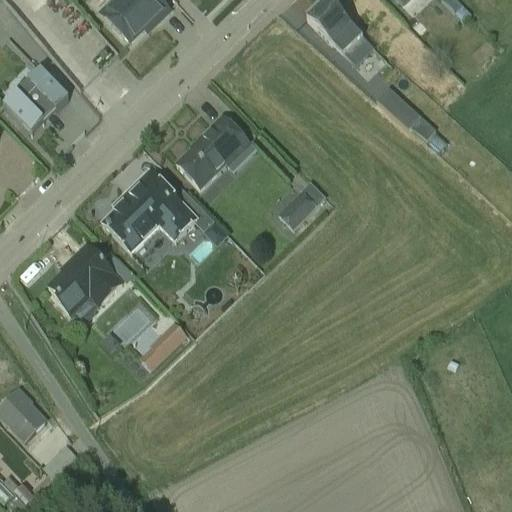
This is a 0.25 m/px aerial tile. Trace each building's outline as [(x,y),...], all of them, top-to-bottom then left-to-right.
[(10,0),(0,0),(0,24),(1,26),(19,10),(10,0)] [(132,48),(170,14),(157,0),(119,0),(123,4),(106,19),(132,48)] [(392,0),(404,12),(417,0),(392,0)] [(464,0),(460,0),(452,10),(469,23),(479,12),(464,0)] [(309,27),(355,72),(379,48),(333,3),(309,27)] [(35,138),(72,103),(44,74),(8,109),(35,138)] [(204,198),(254,150),(227,122),(177,170),(204,198)] [(177,248),(201,226),(156,179),(102,230),(132,262),(163,233),(177,248)] [(291,219),(306,238),(343,209),(328,190),(291,219)] [(100,312),(124,289),(90,254),(45,297),(69,322),(91,301),(100,312)] [(151,367),(166,382),(203,346),(188,331),(151,367)] [(0,426),(25,453),(50,429),(18,396),(0,413),(0,426)] [(0,492),(10,510),(33,497),(22,479),(0,491),(0,492)] [(26,506),(35,511),(48,511),(52,507),(34,495),(26,506)]
